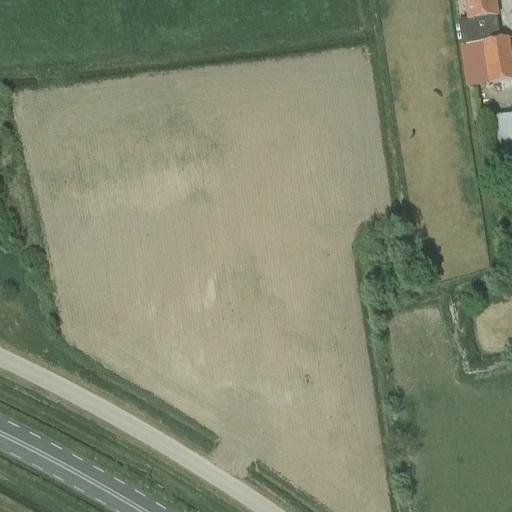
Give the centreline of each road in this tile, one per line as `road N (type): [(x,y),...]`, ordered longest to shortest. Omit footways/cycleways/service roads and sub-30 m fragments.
road 1 (unclassified): [(258,511),(143,435),(0,360)]
road 2 (primary): [(133,511),(0,437)]
